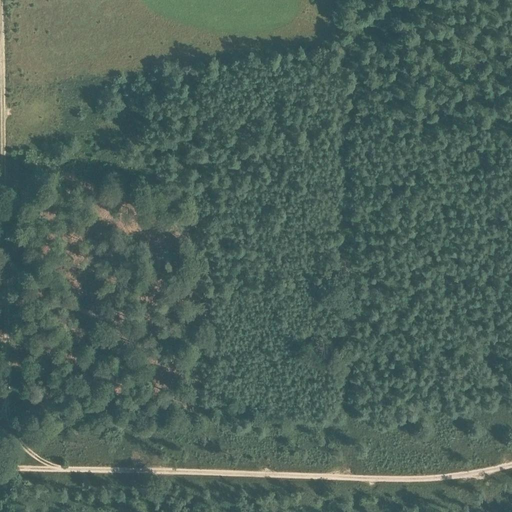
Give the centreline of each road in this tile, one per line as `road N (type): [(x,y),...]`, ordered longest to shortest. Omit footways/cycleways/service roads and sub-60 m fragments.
road 1 (track): [(511,465),(418,479),(0,467)]
road 2 (track): [(2,0),(1,132),(17,332),(0,415)]
